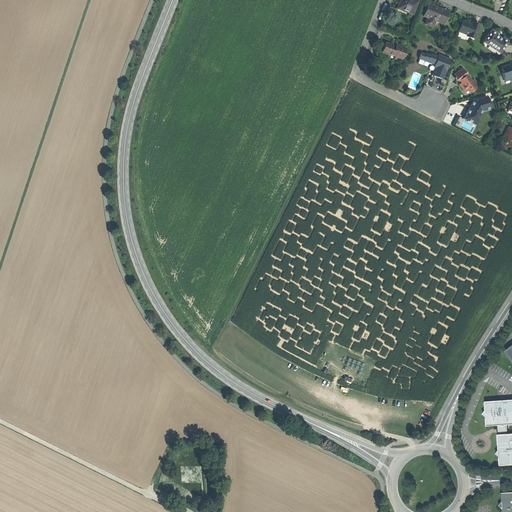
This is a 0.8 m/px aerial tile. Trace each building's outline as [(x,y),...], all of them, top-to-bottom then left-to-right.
[(415,0),(399,0),(397,7),(402,9),(402,11),(413,15),(418,1),(415,0)] [(433,6),(428,4),(423,16),(427,18),(425,24),(430,26),(431,26),(433,27),(435,21),(443,24),(447,12),(442,9),(441,10),(436,8),(432,7),(433,6)] [(474,39),(479,25),(472,22),(471,25),(467,23),(462,21),(458,31),(467,35),(466,36),(474,39)] [(496,34),(491,30),(483,42),(488,45),(488,44),(500,52),(508,41),(503,38),(502,39),(495,35),(496,34)] [(395,46),(385,42),(383,48),(381,52),(389,55),(390,55),(395,57),(394,59),(401,62),(406,49),(396,45),(395,46)] [(425,55),(421,53),(419,58),(433,64),(433,63),(435,63),(434,67),(435,67),(432,75),(437,77),(442,79),(448,64),(447,63),(449,59),(439,55),(437,59),(434,58),(435,56),(431,54),(430,55),(426,54),(425,55)] [(511,61),(509,63),(510,64),(505,66),(505,67),(502,68),(503,73),(502,73),(505,82),(511,79),(511,61)] [(466,75),(462,69),(455,74),(455,75),(459,80),(461,83),(459,84),(462,88),(465,92),(469,89),(470,91),(477,85),(473,80),(471,81),(468,78),(466,75)] [(475,125),(482,111),(491,108),(487,96),(473,101),(468,110),(464,119),(475,125)] [(511,129),(509,127),(503,138),(510,141),(508,146),(511,148),(511,129)] [(509,425),(511,425),(511,400),(487,402),(488,411),(484,415),(488,419),(488,427),(499,426),(509,425)] [(499,426),(500,435),(510,435),(509,425),(499,426)] [(511,434),(510,435),(500,435),(501,450),(497,455),(501,458),(502,466),(511,465),(511,434)] [(511,511),(511,493),(503,494),(503,503),(500,507),(504,510),(504,511),(511,511)]
